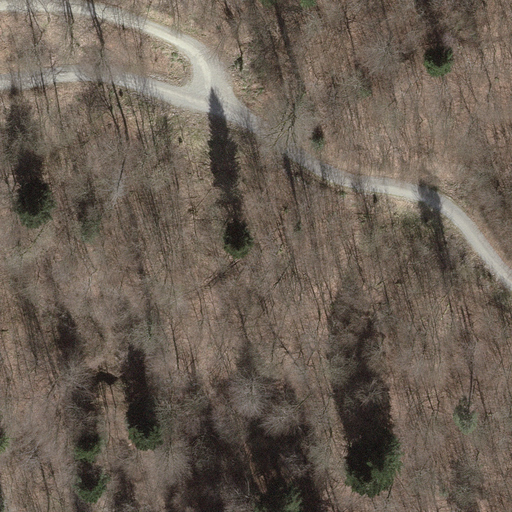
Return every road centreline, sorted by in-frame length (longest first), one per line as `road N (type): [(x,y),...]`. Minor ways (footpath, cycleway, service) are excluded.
road 1 (track): [(511,280),(492,268),(455,210),(221,116)]
road 2 (track): [(0,6),(91,6),(181,39),(208,60),(221,116)]
road 3 (track): [(221,116),(127,76),(78,70),(0,83)]
